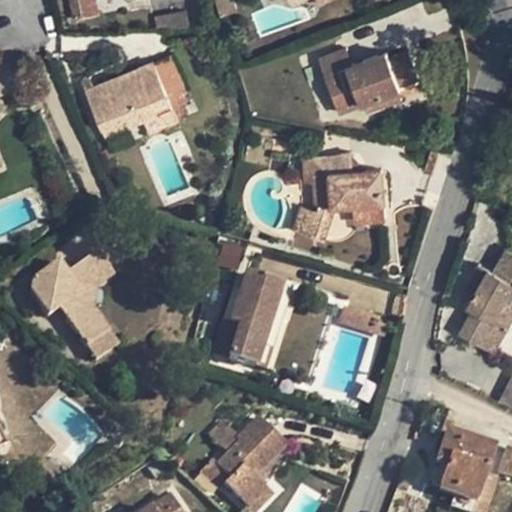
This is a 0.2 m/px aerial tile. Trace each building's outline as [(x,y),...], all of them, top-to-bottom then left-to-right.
[(95,0),(79,0),(81,9),(97,5),(95,0)] [(214,0),(219,15),(236,10),(233,0),(214,0)] [(347,47),(318,58),(339,112),(364,103),(400,90),(402,89),(400,84),(420,77),(410,50),(389,58),(387,50),(353,63),(347,47)] [(170,54),(155,60),(172,101),(175,108),(186,103),(190,101),(170,54)] [(175,108),(172,101),(155,60),(85,89),(106,137),(144,120),(159,114),(163,127),(190,114),(186,103),(175,108)] [(400,90),(364,103),(367,113),(403,99),(400,90)] [(159,114),(144,120),(149,133),(163,127),(159,114)] [(332,156),(303,158),(305,175),(314,174),(314,182),(316,207),(332,213),(335,206),(353,205),(362,204),(363,220),(386,219),(382,168),(354,170),(351,151),(332,156)] [(305,175),(305,183),(314,182),(314,174),(305,175)] [(362,204),(353,205),(354,221),(363,220),(362,204)] [(292,230),(323,240),(327,231),(310,225),(314,212),(299,206),(292,230)] [(332,213),(316,207),(314,212),(310,225),(327,231),(332,213)] [(473,309),(459,333),(479,344),(504,300),(511,304),(511,303),(511,302),(511,250),(507,248),(494,271),(489,268),(483,279),(473,272),(469,280),(479,286),(468,306),(473,309)] [(97,251),(66,274),(58,261),(32,279),(30,291),(29,292),(47,317),(58,309),(86,348),(109,333),(90,306),(94,287),(113,275),(97,251)] [(489,268),(478,262),(473,272),(483,279),(489,268)] [(245,273),(229,323),(238,326),(227,360),(246,366),(261,317),(271,320),(282,285),(245,273)] [(504,300),(479,344),(494,353),(511,321),(511,302),(511,303),(511,304),(504,300)] [(378,319),(342,308),(337,325),(373,336),(376,324),(378,319)] [(255,368),(271,320),(261,317),(246,366),(255,368)] [(229,323),(223,321),(212,355),(227,360),(238,326),(229,323)] [(386,327),(376,324),(373,336),(382,338),(386,327)] [(109,333),(86,348),(95,362),(118,346),(109,333)] [(498,402),(511,407),(511,375),(498,402)] [(238,438),(235,441),(238,444),(227,456),(217,465),(216,467),(229,479),(222,486),(245,508),(247,510),(267,490),(260,484),(255,479),(286,446),(258,418),(238,438)] [(223,421),(208,436),(217,445),(232,431),(223,421)] [(238,438),(232,431),(217,445),(227,456),(238,444),(235,441),(238,438)] [(436,462),(447,467),(440,488),(457,494),(474,500),(475,500),(485,474),(494,448),(446,431),(436,462)] [(286,446),(255,479),(260,484),(292,452),(286,446)] [(511,451),(505,449),(498,470),(511,475),(511,451)] [(212,460),(199,472),(218,490),(222,486),(229,479),(216,467),(217,465),(212,460)] [(44,487),(56,486),(62,479),(43,461),(30,474),(44,487)] [(475,500),(474,500),(469,511),(484,511),(496,478),(485,474),(475,500)] [(241,511),(256,511),(273,497),(267,490),(247,510),(245,508),(241,511)] [(469,511),(474,500),(457,494),(452,506),(467,511),(469,511)] [(180,511),(170,495),(143,511),(180,511)]
